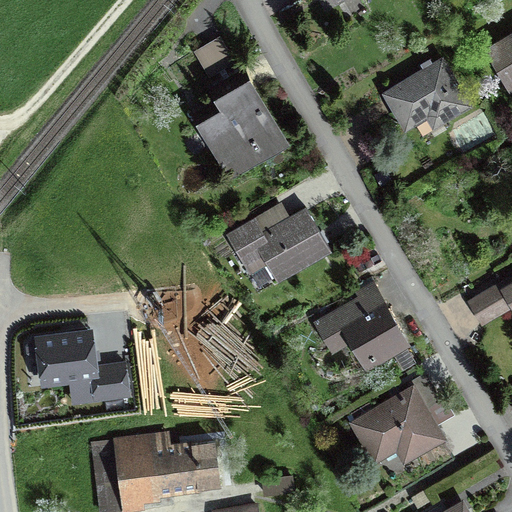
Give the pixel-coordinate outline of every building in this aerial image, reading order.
[(509,89),(511,87),(511,28),(483,45),(509,89)] [(237,59),(221,33),(193,49),(210,76),(237,59)] [(423,65),(381,89),(404,129),(416,123),(425,138),(449,125),(446,120),(473,105),(443,53),(433,59),(430,55),(420,61),(423,65)] [(229,178),(290,143),(249,72),(213,93),(220,104),(195,119),(229,178)] [(277,280),(331,249),(305,204),(289,214),(280,199),(225,231),(257,285),(274,275),(277,280)] [(511,305),(500,285),(511,277),(511,271),(467,297),(482,324),(511,306),(511,305)] [(511,277),(500,285),(511,305),(511,277)] [(411,343),(373,278),(354,288),(357,293),(313,319),(332,353),(350,342),(366,369),(411,343)] [(71,402),(130,395),(128,378),(132,378),(131,369),(127,369),(125,358),(101,361),(100,347),(96,348),(93,325),(34,332),(40,384),(69,381),(71,402)] [(416,361),(408,347),(394,355),(402,369),(416,361)] [(439,422),(455,413),(445,396),(438,400),(422,373),(410,379),(412,382),(372,405),(369,400),(350,411),(353,416),(348,419),(374,462),(395,450),(403,463),(448,437),(439,422)] [(90,440),(99,511),(121,509),(121,511),(145,508),(145,501),(161,499),(161,494),(199,489),(199,486),(221,484),(215,437),(193,440),(192,437),(171,440),(169,429),(112,435),(112,437),(90,440)] [(262,476),(263,494),(295,491),(293,473),(262,476)] [(430,500),(423,488),(411,496),(418,507),(430,500)] [(472,511),(463,495),(434,511),(472,511)] [(258,511),(257,501),(211,508),(211,511),(258,511)]
